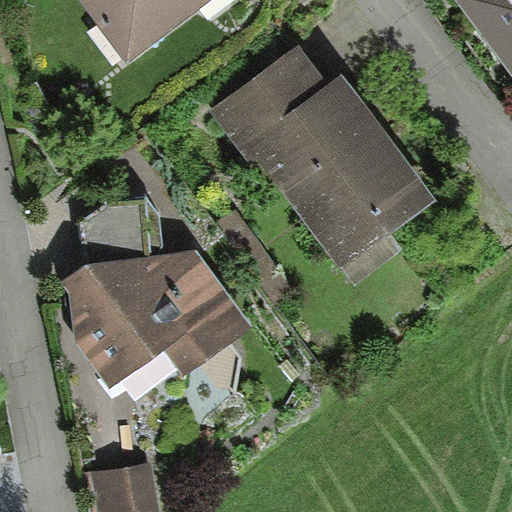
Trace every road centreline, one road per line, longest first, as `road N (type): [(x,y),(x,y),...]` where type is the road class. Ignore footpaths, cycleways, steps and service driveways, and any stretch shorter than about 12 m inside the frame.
road 1 (residential): [(0,254),(49,511)]
road 2 (residential): [(391,0),(511,151)]
